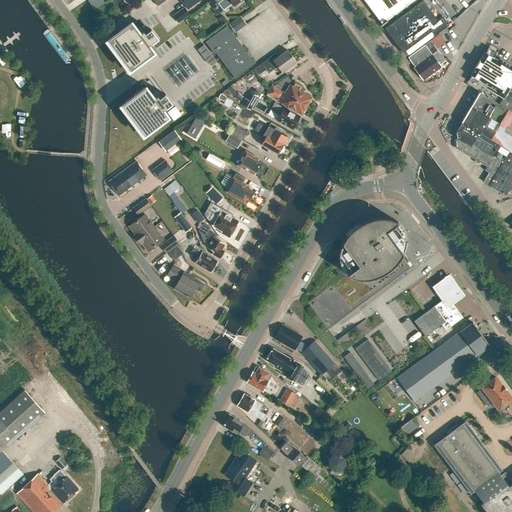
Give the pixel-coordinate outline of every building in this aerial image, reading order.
[(104,0),(88,0),(95,9),(105,1),(104,0)] [(153,0),(157,6),(165,0),(181,0),(188,9),(200,0),(153,0)] [(240,0),(211,0),(210,1),(208,3),(216,15),(223,10),(232,3),(234,6),(241,1),(240,0)] [(412,0),(365,0),(378,16),(377,17),(382,23),(412,0)] [(435,0),(412,0),(382,23),(405,55),(449,23),(446,19),(448,17),(435,0)] [(178,23),(190,14),(184,6),(172,15),(178,23)] [(235,32),(247,24),(241,15),(229,23),(235,32)] [(132,22),(107,40),(131,70),(157,51),(147,37),(153,32),(146,22),(137,29),(132,22)] [(255,63),(227,25),(205,41),(214,53),(215,52),(235,78),(255,63)] [(436,49),(445,42),(439,34),(426,43),(434,53),(437,51),(436,49)] [(426,43),(409,56),(416,65),(414,67),(420,76),(424,80),(427,78),(441,67),(441,66),(442,65),(441,64),(445,61),(437,51),(434,53),(426,43)] [(272,55),(253,69),(258,75),(265,69),(267,71),(276,64),(282,72),(296,61),(287,50),(275,59),(272,55)] [(502,98),(511,81),(511,66),(498,58),(497,60),(494,59),(494,58),(484,52),(469,75),(480,82),(481,81),(496,91),(495,93),(502,98)] [(266,94),(301,113),(310,97),(300,91),(303,86),(294,81),(291,86),(289,85),(285,92),(281,90),(282,88),(275,84),(274,86),(272,85),(266,94)] [(511,81),(502,98),(503,98),(500,103),(508,108),(511,109),(511,81)] [(232,85),(227,88),(232,96),(237,93),(232,85)] [(123,103),(119,106),(125,113),(127,112),(139,128),(137,130),(143,137),(147,134),(169,117),(164,110),(172,103),(165,94),(161,97),(159,98),(155,94),(153,96),(151,93),(146,86),(145,87),(124,103),(123,103)] [(241,105),(250,110),(258,97),(250,92),(246,99),(245,98),(241,105)] [(479,93),(461,122),(511,152),(511,112),(507,110),(500,123),(488,116),(495,105),(497,107),(499,104),(479,93)] [(293,128),(299,116),(275,102),(271,110),(280,115),(277,120),(285,125),(285,124),(293,128)] [(195,137),(205,121),(196,116),(187,132),(195,137)] [(261,143),(278,153),(279,151),(280,152),(283,146),(282,146),(283,144),(287,137),(268,126),(267,127),(259,122),(254,130),(265,136),(261,143)] [(511,152),(461,122),(456,131),(457,138),(455,138),(456,147),(487,166),(485,171),(489,173),(483,182),(489,185),(488,187),(501,195),(502,194),(505,195),(509,190),(511,191),(511,152)] [(234,125),(230,133),(241,139),(246,132),(234,125)] [(174,130),(158,142),(165,152),(181,140),(174,130)] [(225,142),(237,149),(242,141),(229,134),(225,142)] [(238,162),(236,164),(259,177),(261,173),(264,174),(264,173),(267,173),(269,170),(268,167),(268,166),(258,160),(259,158),(244,150),(241,155),(240,155),(237,161),(238,162)] [(205,160),(220,168),(224,161),(209,153),(205,160)] [(165,160),(151,170),(159,180),(173,170),(165,160)] [(109,181),(119,195),(146,175),(136,161),(109,181)] [(334,184),(337,186),(338,185),(340,182),(341,179),(338,178),(340,174),(339,173),(341,170),(339,169),(331,182),(334,184)] [(253,198),(254,195),(254,191),(245,186),(246,184),(241,181),(243,177),(236,172),(233,177),(233,176),(225,191),(244,202),(246,198),(249,199),(253,198)] [(175,181),(164,189),(169,196),(180,187),(175,181)] [(223,198),(212,187),(206,193),(217,204),(223,198)] [(150,195),(146,198),(150,204),(154,201),(150,195)] [(138,216),(151,206),(145,198),(132,208),(138,216)] [(194,220),(200,218),(198,210),(191,212),(194,220)] [(233,229),(238,220),(221,211),(219,215),(212,211),(208,219),(215,223),(214,225),(223,230),(222,232),(229,236),(229,235),(232,235),(234,232),(233,229)] [(191,227),(180,212),(174,217),(182,227),(186,232),(190,228),(191,227)] [(134,234),(138,239),(154,227),(144,214),(129,226),(135,234),(134,234)] [(402,255),(403,253),(403,252),(404,249),(405,245),(406,243),(406,241),(406,240),(406,237),(406,236),(406,234),(405,232),(405,231),(404,229),(403,228),(403,227),(401,225),(400,224),(399,223),(398,222),(395,220),(392,219),(389,218),(386,217),(383,217),(378,217),(374,218),(370,219),(366,220),(362,222),(359,224),(355,226),(354,227),(352,229),(351,230),(348,233),(345,236),(343,240),(341,244),(340,248),(339,252),(339,255),(339,258),(339,261),(340,264),(341,267),(343,270),(345,272),(347,274),(350,276),(353,277),(356,278),(359,279),(362,279),(365,279),(369,279),(372,278),(376,276),(380,275),(384,273),(388,270),(391,267),(395,264),(398,261),(399,259),(400,258),(401,256),(402,255)] [(216,234),(209,230),(210,227),(203,223),(199,231),(205,234),(204,236),(206,237),(204,241),(208,243),(207,245),(214,250),(212,253),(219,257),(223,251),(221,249),(224,244),(213,238),(216,234)] [(163,239),(154,227),(138,239),(141,243),(142,242),(148,251),(163,239)] [(179,242),(184,238),(177,229),(172,233),(179,242)] [(173,235),(160,245),(166,253),(179,243),(173,235)] [(177,245),(168,252),(174,260),(183,253),(177,245)] [(195,248),(194,248),(190,255),(199,260),(197,263),(211,271),(217,261),(204,253),(203,254),(199,251),(200,249),(196,246),(195,248)] [(328,330),(329,330),(358,308),(413,267),(403,253),(402,255),(401,256),(400,258),(399,259),(398,261),(395,264),(391,267),(388,270),(384,273),(380,275),(376,276),(372,278),(369,279),(365,279),(362,279),(359,279),(356,278),(353,277),(350,276),(347,274),(308,303),(328,330)] [(201,281),(173,265),(167,275),(174,279),(173,282),(176,284),(173,288),(191,298),(196,290),(199,292),(204,283),(201,282),(201,281)] [(432,288),(441,301),(446,308),(451,304),(456,300),(462,296),(448,277),(442,281),(432,288)] [(445,330),(462,318),(451,304),(446,308),(441,301),(414,321),(425,337),(441,325),(445,330)] [(414,401),(489,346),(472,322),(396,378),(397,379),(385,389),(406,417),(419,407),(414,401)] [(294,350),(295,349),(301,352),(322,375),(334,363),(314,341),(308,346),(299,341),(302,337),(282,325),(274,338),(294,350)] [(364,348),(371,343),(368,339),(361,344),(364,348)] [(374,347),(371,343),(364,348),(367,352),(374,347)] [(358,352),(364,348),(361,344),(355,348),(358,352)] [(370,356),(377,351),(374,347),(367,352),(370,356)] [(361,356),(367,352),(364,348),(358,352),(361,356)] [(281,375),(291,381),(300,366),(290,360),(289,360),(270,349),(264,360),(272,364),(271,366),(282,372),(281,375)] [(380,355),(377,351),(370,356),(373,360),(380,355)] [(346,361),(353,356),(350,352),(343,357),(346,361)] [(364,360),(370,356),(367,352),(361,356),(364,360)] [(376,364),(383,359),(380,355),(373,360),(376,364)] [(349,365),(356,360),(353,356),(346,361),(349,365)] [(373,360),(370,356),(364,360),(367,364),(373,360)] [(386,363),(383,359),(376,364),(379,368),(386,363)] [(352,369),(359,364),(356,360),(349,365),(352,369)] [(376,364),(373,360),(367,364),(370,369),(376,364)] [(382,372),(389,367),(386,363),(379,368),(382,372)] [(355,373),(362,368),(359,364),(352,369),(355,373)] [(379,368),(376,364),(370,369),(373,373),(379,368)] [(392,371),(389,367),(382,372),(385,376),(392,371)] [(267,381),(271,375),(259,368),(256,372),(253,370),(247,381),(262,390),(267,381)] [(358,377),(365,372),(362,368),(355,373),(358,377)] [(382,372),(379,368),(373,373),(376,377),(382,372)] [(361,381),(368,376),(365,372),(358,377),(361,381)] [(385,376),(382,372),(376,377),(379,381),(385,376)] [(364,385),(371,380),(368,376),(361,381),(364,385)] [(476,393),(483,402),(488,398),(496,410),(498,408),(501,412),(505,412),(509,409),(511,405),(508,401),(511,399),(495,378),(481,388),(482,389),(476,393)] [(374,384),(371,380),(364,385),(367,389),(374,384)] [(24,389),(0,410),(0,451),(44,412),(24,389)] [(279,400),(293,408),(299,397),(296,395),(297,395),(286,389),(279,400)] [(249,396),(244,393),(237,406),(260,419),(262,420),(266,415),(259,411),(262,404),(252,398),(250,396),(249,396)] [(245,436),(249,428),(243,424),(244,423),(228,414),(222,423),(223,424),(222,426),(231,430),(230,431),(235,434),(236,433),(237,434),(238,432),(245,436)] [(406,435),(420,425),(413,417),(400,427),(406,435)] [(462,423),(436,442),(474,491),(482,503),(507,484),(508,483),(506,481),(509,478),(505,472),(502,475),(462,423)] [(298,428),(286,426),(285,436),(294,437),(294,435),(297,436),(298,428)] [(299,464),(305,457),(299,452),(298,453),(296,450),(295,451),(286,442),(280,448),(298,465),(299,464)] [(268,460),(274,452),(267,447),(261,455),(268,460)] [(415,455),(407,447),(400,454),(409,462),(415,455)] [(244,478),(256,460),(240,450),(224,475),(234,481),(230,487),(244,496),(252,483),(244,478)] [(341,471),(346,465),(345,458),(339,453),(332,453),(327,459),(328,466),(333,471),(341,471)] [(306,456),(305,457),(299,464),(314,477),(313,478),(319,484),(324,479),(318,473),(321,469),(306,456)] [(60,457),(55,461),(62,469),(67,465),(60,457)] [(404,470),(407,466),(399,458),(395,462),(404,470)] [(0,493),(1,494),(23,474),(12,462),(0,472),(0,493)] [(32,479),(58,507),(63,503),(78,489),(60,469),(53,475),(49,479),(51,481),(47,485),(38,474),(32,479)] [(52,511),(58,507),(32,479),(16,493),(33,511),(52,511)] [(507,484),(482,503),(480,504),(486,511),(511,511),(511,483),(508,486),(507,484)] [(264,511),(295,511),(273,497),(264,511)]
